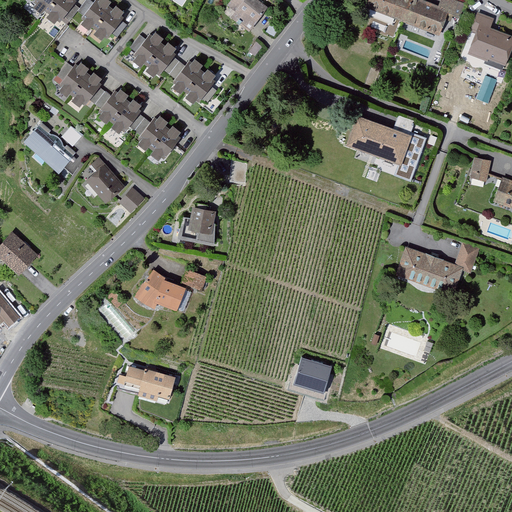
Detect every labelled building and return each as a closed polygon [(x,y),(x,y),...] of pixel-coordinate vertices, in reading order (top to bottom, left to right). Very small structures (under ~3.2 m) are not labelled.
[(38,0),(36,3),(43,8),(45,5),(53,10),(49,15),(56,20),(58,17),(61,19),(75,0),(38,0)] [(100,0),(99,0),(94,0),(85,12),(89,15),(84,21),(91,26),(94,23),(100,28),(98,31),(104,36),(107,33),(109,35),(112,31),(118,36),(128,23),(121,19),(123,16),(120,14),(124,9),(117,4),(114,8),(109,4),(111,0),(100,0)] [(267,5),(260,0),(233,0),(231,4),(239,9),(234,16),(251,28),(267,5)] [(368,0),(366,6),(439,35),(447,13),(459,17),(464,5),(450,0),(442,0),(440,7),(421,0),(368,0)] [(493,19),(478,13),(476,20),(480,22),(469,50),(500,63),(511,36),(490,28),(493,19)] [(152,37),(149,35),(147,38),(141,34),(132,47),(140,53),(135,58),(141,63),(144,59),(151,64),(148,67),(155,72),(157,69),(159,70),(162,66),(179,78),(174,85),(183,92),(186,88),(193,92),(190,96),(195,100),(198,96),(208,103),(218,89),(210,83),(218,73),(211,68),(207,73),(201,68),(206,62),(198,55),(194,61),(191,59),(186,65),(171,54),(177,46),(169,40),(166,44),(162,41),(165,36),(157,30),(152,37)] [(255,39),(246,52),(253,56),(261,44),(255,39)] [(182,131),(174,125),(171,129),(165,124),(168,120),(161,115),(158,120),(155,118),(152,122),(139,112),(142,108),(140,106),(142,103),(135,97),(131,101),(126,97),(129,94),(121,88),(117,94),(115,92),(112,95),(99,85),(102,81),(99,79),(102,76),(95,71),(92,75),(86,71),(90,67),(82,61),(80,64),(77,62),(74,66),(69,62),(60,74),(65,78),(62,82),(65,85),(62,88),(68,93),(70,90),(77,95),(75,98),(81,103),(83,99),(86,101),(89,97),(103,108),(102,110),(105,112),(102,115),(108,119),(110,116),(117,122),(114,125),(121,130),(124,126),(125,128),(128,123),(143,134),(141,136),(144,139),(141,143),(147,147),(150,143),(157,148),(154,152),(160,157),(162,154),(167,157),(182,138),(178,135),(182,131)] [(393,129),(359,117),(349,144),(400,162),(395,174),(410,180),(425,138),(410,132),(414,121),(398,116),(393,129)] [(51,129),(43,121),(23,142),(59,174),(75,156),(73,154),(76,151),(68,145),(66,146),(64,144),(62,138),(57,135),(53,134),(50,131),(51,129)] [(83,135),(72,126),(64,135),(75,144),(83,135)] [(125,185),(101,158),(92,166),(96,171),(88,179),(107,200),(125,185)] [(230,159),(230,180),(245,180),(245,161),(230,159)] [(490,162),(476,159),(472,176),(486,179),(490,162)] [(511,181),(504,178),(494,199),(511,206),(511,181)] [(144,196),(132,186),(121,200),(133,210),(144,196)] [(214,211),(195,208),(192,219),(183,218),(180,237),(211,243),(214,225),(212,224),(214,211)] [(38,255),(13,232),(0,246),(0,257),(19,275),(38,255)] [(479,249),(464,245),(458,265),(472,270),(479,249)] [(464,268),(406,248),(397,274),(455,293),(464,268)] [(166,280),(154,270),(134,296),(151,307),(153,304),(164,309),(166,305),(174,308),(183,286),(166,280)] [(207,278),(188,270),(184,282),(196,287),(198,282),(204,285),(207,278)] [(110,289),(104,295),(115,306),(121,300),(110,289)] [(0,324),(4,321),(9,327),(20,318),(0,291),(0,324)] [(373,332),(370,343),(375,345),(378,334),(373,332)] [(332,365),(302,356),(294,383),(324,392),(332,365)] [(143,370),(128,366),(125,380),(141,384),(139,391),(156,396),(157,393),(166,396),(172,375),(144,368),(143,370)]
